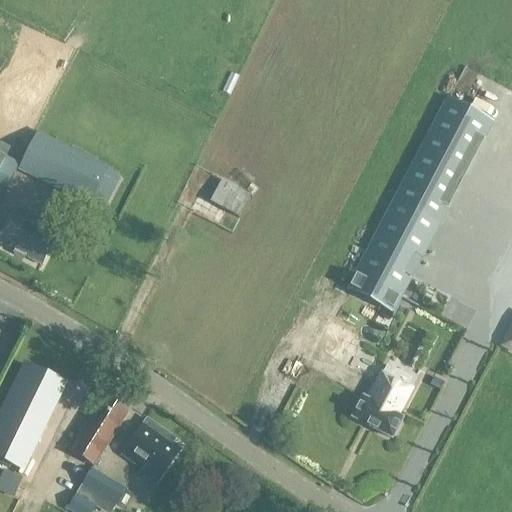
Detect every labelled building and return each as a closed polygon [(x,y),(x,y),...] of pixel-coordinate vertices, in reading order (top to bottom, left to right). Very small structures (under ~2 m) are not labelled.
[(511,44),(496,36),(475,77),(491,85),(491,86),(511,96),(511,44)] [(392,314),(493,123),(449,100),(348,291),(392,314)] [(103,171),(37,137),(23,166),(89,199),(103,171)] [(222,181),(210,203),(238,218),(250,197),(222,181)] [(55,237),(12,214),(0,236),(0,243),(40,264),(55,237)] [(441,332),(432,354),(447,360),(456,338),(441,332)] [(337,381),(369,398),(375,388),(345,373),(355,352),(351,350),(332,340),(310,381),(331,393),(337,381)] [(22,364),(0,410),(0,460),(16,468),(58,382),(22,364)] [(410,391),(409,390),(414,380),(397,371),(391,381),(381,376),(368,401),(363,398),(352,418),(391,439),(402,419),(396,416),(410,391)] [(70,452),(92,466),(128,408),(106,394),(70,452)] [(156,435),(152,432),(155,427),(145,420),(121,455),(143,470),(140,473),(155,484),(178,451),(170,445),(173,440),(159,430),(156,435)] [(88,511),(97,498),(112,507),(123,489),(90,471),(67,510),(70,511),(88,511)] [(1,472),(0,475),(0,491),(12,497),(20,480),(1,472)]
